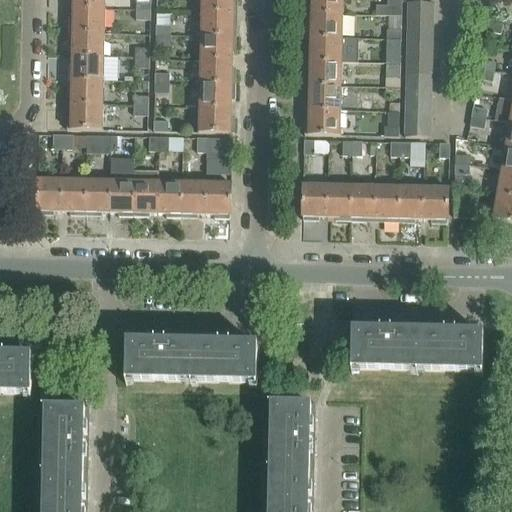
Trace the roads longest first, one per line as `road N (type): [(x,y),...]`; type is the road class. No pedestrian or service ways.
road 1 (residential): [(256,272),(260,0)]
road 2 (residential): [(107,321),(235,323),(245,310),(245,272)]
road 3 (residential): [(366,275),(365,309),(471,313),(471,278)]
road 4 (residential): [(104,511),(107,338)]
road 5 (residential): [(0,137),(30,107),(32,0)]
road 6 (residential): [(107,269),(245,272)]
